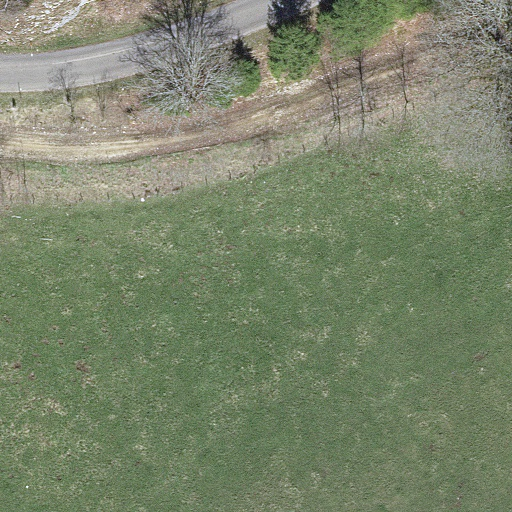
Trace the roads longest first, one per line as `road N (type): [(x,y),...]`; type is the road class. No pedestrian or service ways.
road 1 (track): [(511,29),(243,121),(160,140),(0,141)]
road 2 (unclassified): [(0,74),(127,55),(293,0)]
